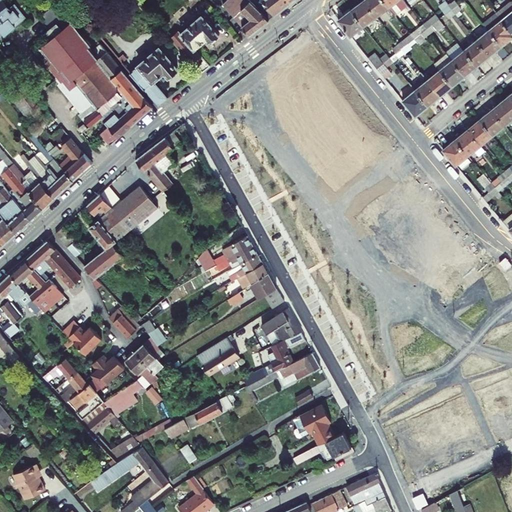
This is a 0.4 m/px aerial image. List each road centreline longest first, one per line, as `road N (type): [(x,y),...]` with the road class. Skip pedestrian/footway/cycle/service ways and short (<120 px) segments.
road 1 (residential): [(363,430),(200,135),(190,98)]
road 2 (secondary): [(0,264),(190,98)]
road 3 (residential): [(417,142),(306,7)]
road 4 (secondary): [(190,98),(306,7)]
road 5 (residential): [(511,253),(417,142)]
road 6 (residential): [(255,511),(377,454)]
road 7 (residential): [(395,487),(480,452),(511,451)]
road 8 (residential): [(511,64),(417,142)]
